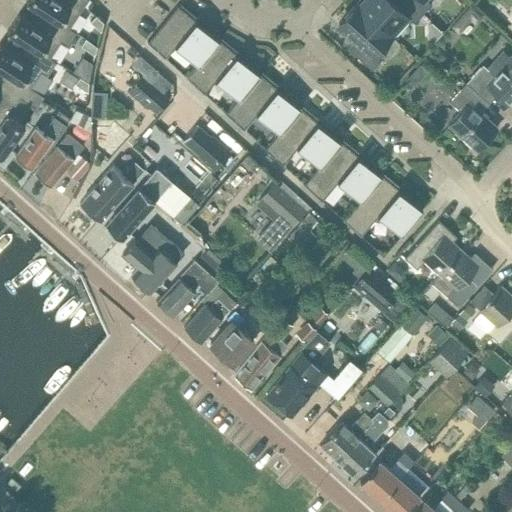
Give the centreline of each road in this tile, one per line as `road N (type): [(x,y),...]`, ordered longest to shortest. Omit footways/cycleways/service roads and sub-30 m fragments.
road 1 (residential): [(356,511),(0,188)]
road 2 (residential): [(484,199),(292,21)]
